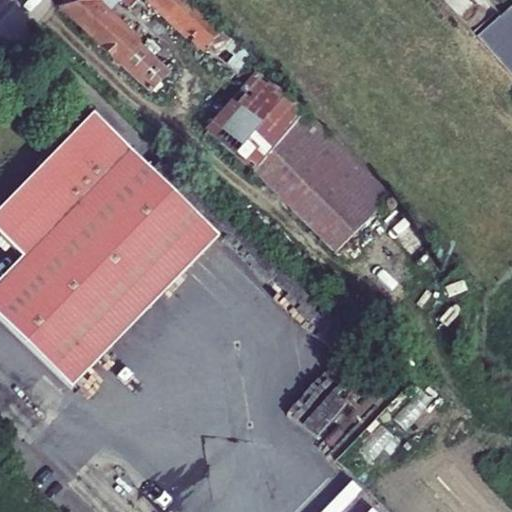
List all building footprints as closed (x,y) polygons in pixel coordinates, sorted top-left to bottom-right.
[(238,58),(176,0),(100,0),(74,26),(146,96),(166,76),(110,21),(131,0),(149,0),(261,106),(274,93),(279,88),(243,54),(238,58)] [(511,13),(480,39),(511,77),(511,13)] [(274,93),(261,106),(222,153),(267,190),(315,131),(274,93)] [(219,239),(96,118),(0,214),(0,237),(24,260),(0,285),(0,318),(74,390),(219,239)] [(349,269),(405,213),(319,126),(315,131),(267,190),(349,269)]
